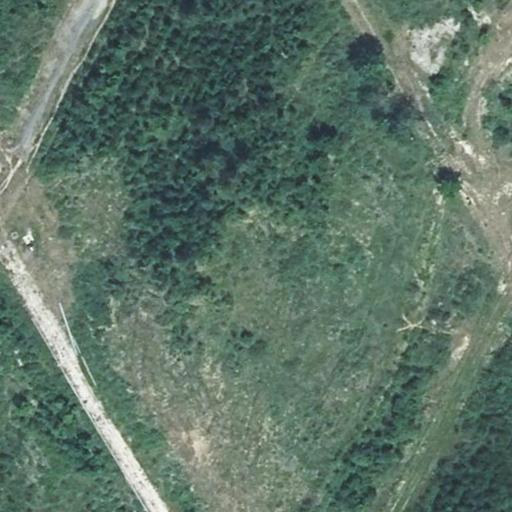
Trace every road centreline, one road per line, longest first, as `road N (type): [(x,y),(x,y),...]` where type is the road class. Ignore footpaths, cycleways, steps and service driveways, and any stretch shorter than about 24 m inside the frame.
road 1 (track): [(162,511),(0,250)]
road 2 (track): [(0,181),(98,0)]
